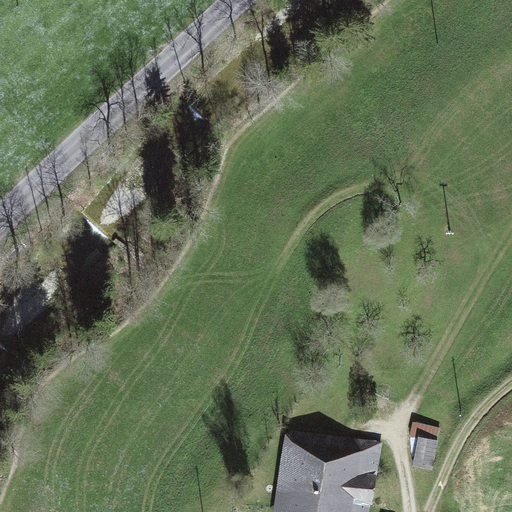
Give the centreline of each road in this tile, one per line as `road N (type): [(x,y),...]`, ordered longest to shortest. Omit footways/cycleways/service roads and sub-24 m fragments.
road 1 (tertiary): [(0,223),(237,0)]
road 2 (track): [(430,511),(471,423),(511,385)]
